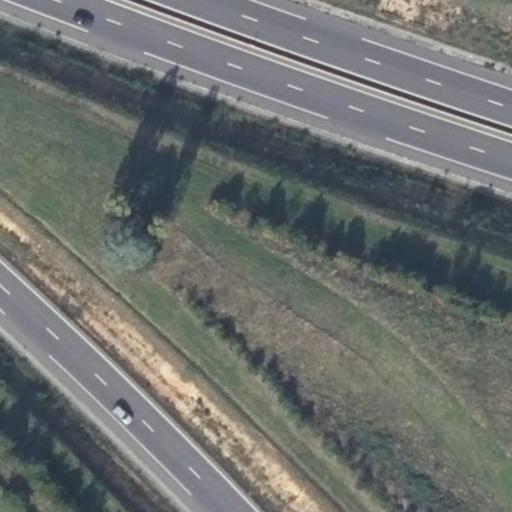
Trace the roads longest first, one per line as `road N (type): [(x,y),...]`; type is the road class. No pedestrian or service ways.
road 1 (trunk): [(60,0),(511,158)]
road 2 (trunk): [(0,282),(234,511)]
road 3 (trunk): [(511,107),(208,0)]
